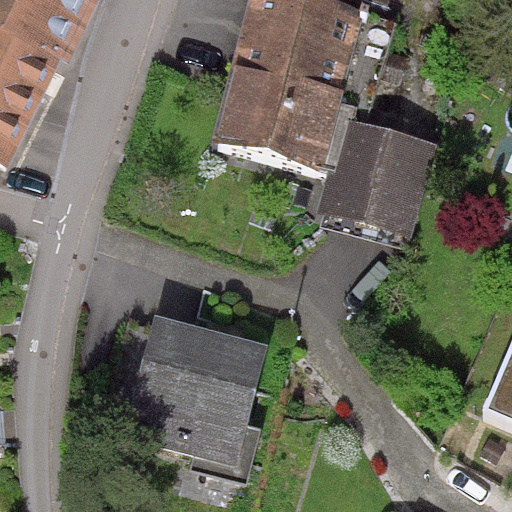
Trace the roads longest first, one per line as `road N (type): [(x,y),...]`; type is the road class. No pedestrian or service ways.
road 1 (residential): [(445,511),(286,304),(61,226)]
road 2 (residential): [(36,511),(34,364),(61,226)]
road 3 (residential): [(61,226),(130,0)]
